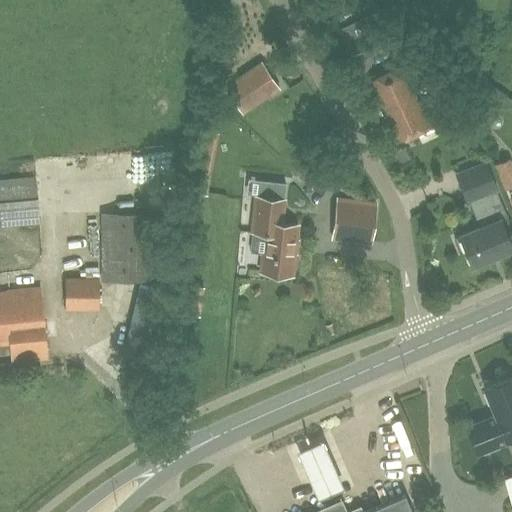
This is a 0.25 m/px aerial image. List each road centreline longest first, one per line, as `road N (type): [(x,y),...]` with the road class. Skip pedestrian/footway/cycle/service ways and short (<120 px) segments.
road 1 (unclassified): [(426,347),(393,207),(269,0)]
road 2 (primary): [(206,443),(426,347)]
road 3 (primary): [(206,443),(166,456),(80,511)]
